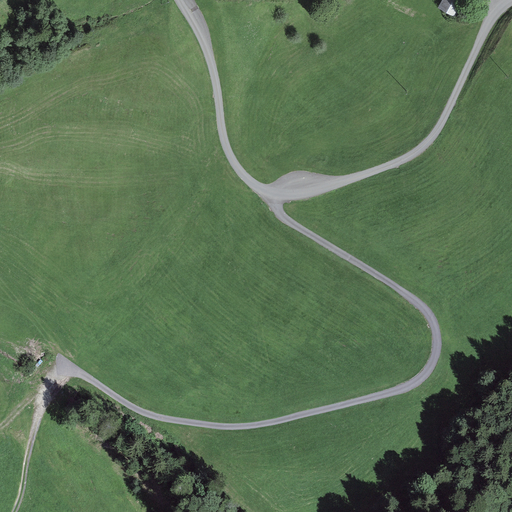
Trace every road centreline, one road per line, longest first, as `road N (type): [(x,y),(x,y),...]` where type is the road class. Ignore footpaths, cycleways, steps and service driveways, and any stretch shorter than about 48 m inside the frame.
road 1 (track): [(271,193),(291,222),(423,308),(437,337),(420,378),(233,426),(146,414),(60,367)]
road 2 (track): [(271,193),(319,188),(418,150),(438,128),(488,21),(510,0)]
road 3 (track): [(181,0),(213,70),(225,144),(245,176),(271,193)]
road 4 (track): [(60,367),(13,511)]
